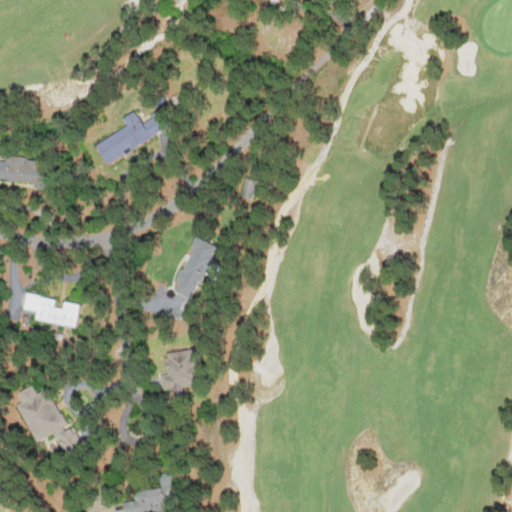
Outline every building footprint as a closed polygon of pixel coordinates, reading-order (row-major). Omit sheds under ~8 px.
[(160,105),(178,131),(121,170),(103,144),(160,105)] [(0,155),(60,162),(57,194),(0,188),(0,155)] [(190,226),(218,241),(187,302),(159,288),(190,226)] [(89,304),(83,335),(16,322),(22,291),(89,304)] [(161,352),(198,346),(207,400),(169,406),(161,352)] [(82,439),(56,457),(17,399),(44,382),(82,439)] [(182,483),(187,511),(117,511),(114,498),(182,483)]
